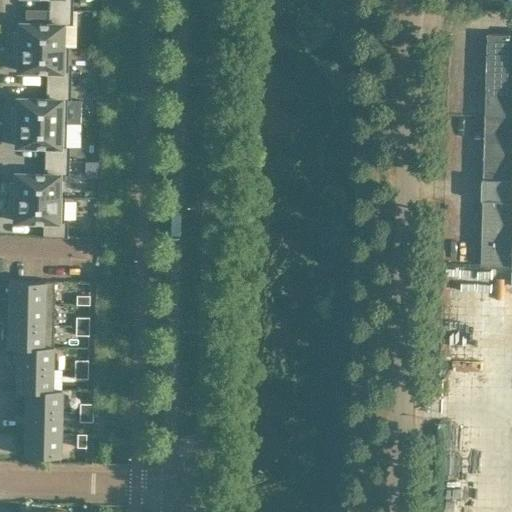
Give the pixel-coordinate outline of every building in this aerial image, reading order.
[(48,0),(48,9),(72,9),(72,0),(48,0)] [(13,46),(68,48),(68,46),(62,46),(62,24),(72,24),(72,9),(48,9),(47,23),(18,22),(18,32),(13,32),(13,46)] [(511,35),(488,34),(486,116),(511,116),(511,35)] [(46,84),(70,85),(71,71),(67,71),(68,48),(13,46),(13,60),(17,60),(17,70),(46,71),(46,84)] [(11,121),(66,123),(66,99),(70,99),(70,85),(46,84),(46,98),(16,97),(16,107),(11,107),(11,121)] [(511,116),(486,116),(482,265),(511,265),(511,116)] [(44,160),(68,160),(69,146),(65,146),(66,123),(11,121),(11,135),(15,136),(15,145),(44,146),(44,160)] [(9,196),(64,198),(64,197),(58,196),(59,174),(68,174),(68,160),(44,160),(44,173),(15,173),(14,182),(9,182),(9,196)] [(64,198),(9,196),(9,211),(14,211),(13,220),(42,221),(42,236),(66,237),(67,221),(63,221),(64,198)] [(54,303),(54,281),(8,280),(8,302),(54,303)] [(76,304),(89,304),(89,295),(76,295),(76,304)] [(493,332),(494,300),(474,300),(474,331),(493,332)] [(53,325),(54,303),(8,302),(7,324),(53,325)] [(88,326),(89,317),(75,316),(75,325),(88,326)] [(52,346),(53,325),(7,324),(6,345),(52,346)] [(88,335),(88,326),(75,325),(75,334),(88,335)] [(52,368),(52,346),(6,345),(6,346),(16,346),(16,367),(52,368)] [(87,369),(88,360),(74,359),(74,369),(87,369)] [(51,389),(52,368),(16,367),(15,389),(61,390),(61,389),(51,389)] [(87,378),(87,369),(74,369),(74,378),(87,378)] [(60,411),(61,390),(15,389),(15,390),(25,390),(24,411),(60,411)] [(92,412),(92,403),(79,403),(79,412),(92,412)] [(60,433),(60,411),(24,411),(24,432),(60,433)] [(92,421),(92,412),(79,412),(79,421),(92,421)] [(60,455),(60,433),(24,432),(23,455),(60,455)] [(76,446),(85,447),(86,433),(77,433),(76,446)]
